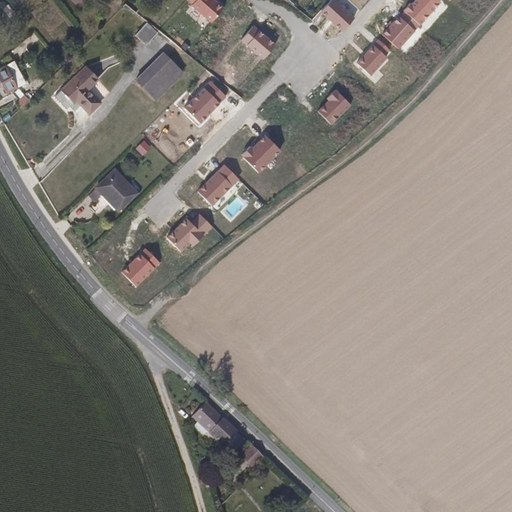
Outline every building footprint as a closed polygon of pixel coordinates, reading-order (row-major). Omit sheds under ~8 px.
[(210,23),(224,6),(216,0),(186,0),(191,4),(189,6),(210,23)] [(355,18),(334,0),(333,0),(323,12),(343,31),(355,18)] [(420,25),(441,3),(437,0),(415,0),(405,12),(418,23),(420,25)] [(412,29),(418,23),(405,12),(384,34),(398,47),(414,30),(412,29)] [(154,36),(158,32),(154,28),(147,21),(141,27),(135,33),(139,37),(146,44),(149,40),(154,36)] [(274,44),(253,27),(241,41),(262,59),(274,44)] [(386,57),(391,51),(379,39),(358,62),(372,75),(387,58),(386,57)] [(172,83),(179,76),(184,71),(179,66),(171,58),(164,51),(156,58),(152,63),(147,68),(140,75),(137,77),(143,83),(152,92),(157,98),(165,91),(172,83)] [(25,82),(20,73),(16,66),(13,60),(4,64),(0,66),(0,83),(2,83),(7,92),(15,88),(25,82)] [(88,88),(98,78),(86,65),(79,73),(71,79),(62,88),(74,101),(76,99),(84,107),(90,113),(101,102),(94,94),(88,88)] [(209,81),(184,107),(199,122),(224,96),(209,81)] [(74,101),(62,88),(55,95),(67,108),(71,105),(78,114),(84,107),(76,99),(74,101)] [(351,105),(336,90),(326,99),(328,102),(318,111),(331,124),(351,105)] [(25,103),(29,99),(24,94),(17,102),(21,107),(25,103)] [(264,137),(253,148),(251,146),(241,156),(258,172),(279,151),(264,137)] [(144,143),(137,150),(143,156),(150,148),(144,143)] [(239,180),(224,165),(198,191),(213,206),(239,180)] [(138,191),(133,186),(121,174),(116,168),(107,177),(101,182),(97,186),(97,187),(95,189),(89,194),(95,201),(101,195),(110,204),(115,209),(117,207),(120,204),(122,207),(132,197),(138,191)] [(213,228),(199,214),(191,222),(186,217),(166,238),(181,253),(191,244),(194,247),(213,228)] [(160,264),(145,249),(122,272),(137,287),(160,264)] [(215,420),(220,415),(205,401),(192,415),(206,429),(215,420)] [(245,438),(220,415),(215,420),(218,424),(222,429),(227,434),(236,442),(242,443),(245,438)]
